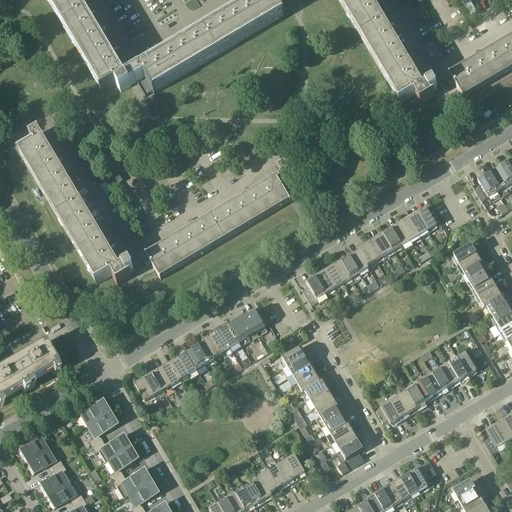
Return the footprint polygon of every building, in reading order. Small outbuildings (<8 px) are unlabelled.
[(49,0),(104,92),(102,93),(101,93),(101,94),(102,94),(115,86),(116,85),(121,93),(131,87),(136,84),(137,84),(145,98),(146,98),(145,97),(153,92),(154,94),(154,95),(155,95),(156,94),(155,94),(154,92),(282,15),(284,18),(285,18),(285,17),(282,13),(289,8),(293,6),(292,6),(288,0),(263,0),(234,17),(142,72),(140,70),(126,78),(123,80),(115,65),(104,48),(75,0),(49,0)] [(434,85),(422,92),(366,0),(340,0),(402,104),(399,105),(400,106),(415,96),(421,106),(435,98),(433,94),(438,91),(434,85)] [(511,41),(451,78),(450,75),(449,75),(464,100),(465,100),(463,97),(511,67),(511,41)] [(35,147),(19,156),(19,157),(22,155),(99,284),(96,286),(97,286),(112,277),(118,287),(129,280),(127,277),(130,275),(134,273),(130,266),(118,273),(110,258),(97,236),(42,144),(37,137),(37,136),(30,140),(35,147)] [(278,168),(284,178),(291,174),(285,164),(278,168)] [(511,179),(504,167),(496,172),(507,190),(511,186),(511,179)] [(507,190),(496,172),(487,178),(498,195),(507,190)] [(119,176),(112,180),(116,187),(123,183),(119,176)] [(498,195),(487,178),(478,183),(489,201),(498,195)] [(289,201),(291,204),(278,181),(148,258),(147,256),(146,256),(161,281),(162,281),(160,278),(289,201)] [(426,210),(417,215),(428,233),(440,225),(431,210),(428,212),(426,210)] [(428,233),(417,215),(409,220),(420,238),(428,233)] [(420,238),(409,220),(401,225),(411,243),(420,238)] [(401,225),(392,230),(403,248),(411,243),(401,225)] [(392,230),(384,236),(394,253),(403,248),(392,230)] [(384,236),(375,241),(386,258),(394,253),(384,236)] [(375,241),(366,246),(377,264),(386,258),(375,241)] [(444,250),(445,247),(443,244),(437,247),(439,252),(444,250)] [(377,264),(366,246),(357,251),(359,254),(368,269),(377,264)] [(459,268),(477,257),(472,248),(454,258),(459,268)] [(359,254),(350,259),(361,276),(369,271),(368,269),(359,254)] [(482,265),(477,257),(459,268),(464,276),(482,265)] [(361,276),(350,259),(342,264),(353,281),(361,276)] [(342,264),(334,269),(344,286),(353,281),(342,264)] [(487,274),(482,265),(464,276),(470,285),(487,274)] [(334,269),(325,274),(336,292),(344,286),(334,269)] [(325,274),(316,279),(327,297),(336,292),(325,274)] [(487,274),(470,285),(475,293),(493,283),(487,274)] [(381,288),(387,285),(383,277),(377,281),(381,288)] [(316,279),(307,285),(310,290),(303,294),(312,309),(319,304),(318,302),(327,297),(316,279)] [(379,289),(375,282),(368,287),(371,294),(379,289)] [(493,283),(475,293),(480,302),(498,291),(493,283)] [(498,291),(480,302),(485,310),(487,309),(503,300),(498,291)] [(505,299),(503,300),(487,309),(492,318),(510,307),(505,299)] [(464,306),(461,301),(456,304),(460,309),(464,306)] [(511,318),(511,309),(510,307),(492,318),(497,327),(511,318)] [(267,329),(266,327),(269,326),(259,310),(257,312),(256,311),(247,316),(259,336),(267,331),(266,329),(267,329)] [(247,316),(238,321),(250,341),(259,336),(247,316)] [(511,329),(511,318),(497,327),(502,335),(511,329)] [(238,321),(230,326),(241,344),(242,346),(250,341),(238,321)] [(230,326),(221,331),(232,349),(241,344),(230,326)] [(511,329),(502,335),(508,344),(511,341),(511,329)] [(221,331),(212,336),(223,354),(232,349),(221,331)] [(487,342),(483,335),(477,338),(481,345),(487,342)] [(223,354),(212,336),(204,341),(205,344),(214,359),(223,354)] [(214,359),(205,344),(197,349),(208,367),(216,362),(214,359)] [(0,402),(57,368),(44,346),(0,371),(0,402)] [(197,349),(188,354),(200,374),(208,368),(208,367),(197,349)] [(288,369),(306,358),(300,349),(282,360),(288,369)] [(477,374),(466,356),(464,351),(455,357),(457,361),(468,379),(477,374)] [(476,360),(483,356),(479,351),(473,354),(476,360)] [(188,354),(180,359),(190,377),(191,379),(200,374),(188,354)] [(306,358),(288,369),(293,378),(311,367),(306,358)] [(190,377),(180,359),(171,364),(182,382),(190,377)] [(271,364),(269,360),(261,364),(264,369),(271,364)] [(468,379),(457,361),(449,367),(459,384),(468,379)] [(171,364),(162,369),(173,387),(182,382),(171,364)] [(311,367),(293,378),(298,386),(316,376),(311,367)] [(449,367),(440,371),(451,389),(459,384),(449,367)] [(173,387),(162,369),(154,374),(164,392),(173,387)] [(440,371),(432,376),(442,394),(451,389),(440,371)] [(154,374),(145,379),(156,397),(164,392),(154,374)] [(321,384),(316,376),(298,386),(303,395),(306,393),(321,384)] [(432,376),(424,381),(434,399),(442,394),(432,376)] [(156,397),(145,379),(136,385),(146,403),(156,397)] [(434,399),(424,381),(414,387),(415,389),(425,405),(434,399)] [(211,382),(206,385),(209,390),(214,387),(211,382)] [(324,383),(321,384),(306,393),(311,402),(329,391),(324,383)] [(415,389),(407,394),(418,412),(426,407),(425,405),(415,389)] [(334,400),(329,391),(311,402),(316,411),(334,400)] [(418,412),(407,394),(399,399),(409,417),(418,412)] [(399,399),(390,404),(401,422),(409,417),(399,399)] [(334,400),(316,411),(321,420),(339,409),(334,400)] [(401,422),(390,404),(380,410),(381,411),(388,423),(391,428),(401,422)] [(87,429),(111,415),(107,417),(106,414),(107,414),(102,405),(80,418),(87,429)] [(291,405),(286,407),(290,414),(295,411),(291,405)] [(339,409),(321,420),(326,428),(344,418),(339,409)] [(376,414),(383,426),(388,423),(381,411),(376,414)] [(111,415),(87,429),(87,430),(88,429),(90,432),(89,432),(94,441),(88,444),(92,450),(102,443),(99,438),(118,427),(111,415)] [(56,422),(59,428),(70,422),(66,416),(56,422)] [(349,426),(344,418),(326,428),(331,437),(349,426)] [(59,428),(56,422),(45,428),(46,429),(47,431),(49,433),(49,434),(59,428)] [(511,441),(511,435),(504,422),(496,427),(506,445),(511,441)] [(332,448),(336,445),(354,435),(349,426),(331,437),(327,439),(332,448)] [(506,445),(496,427),(486,433),(496,451),(506,445)] [(300,432),(305,440),(311,437),(305,429),(300,432)] [(354,435),(336,445),(341,454),(359,444),(354,435)] [(102,443),(92,450),(96,456),(98,454),(105,465),(129,451),(128,451),(126,449),(127,448),(122,439),(106,449),(102,443)] [(47,453),(46,453),(45,451),(46,450),(40,441),(19,454),(26,466),(27,465),(47,453)] [(359,444),(341,454),(347,464),(365,453),(359,444)] [(319,452),(315,446),(311,449),(314,455),(319,452)] [(136,463),(129,451),(105,465),(105,466),(109,463),(110,466),(109,466),(114,475),(109,478),(112,484),(123,478),(120,472),(136,463)] [(47,453),(46,453),(47,453),(27,465),(28,468),(27,468),(33,477),(49,468),(52,473),(63,467),(59,461),(54,464),(47,453)] [(297,480),(306,474),(295,456),(286,462),(297,480)] [(297,480),(286,462),(278,467),(288,485),(297,480)] [(321,466),(326,474),(331,471),(326,463),(321,466)] [(241,465),(235,468),(237,473),(243,469),(241,465)] [(63,467),(52,473),(56,479),(39,488),(46,500),(68,487),(67,487),(67,488),(65,485),(66,485),(61,476),(66,473),(63,467)] [(288,485),(278,467),(269,472),(279,490),(288,485)] [(437,477),(433,470),(426,474),(429,479),(430,481),(437,477)] [(409,476),(420,494),(421,496),(434,488),(430,481),(429,479),(424,482),(418,471),(409,476)] [(88,475),(95,486),(101,482),(94,472),(88,475)] [(262,480),(271,495),(279,490),(269,472),(260,477),(262,480)] [(126,483),(123,478),(112,484),(123,501),(149,485),(148,486),(147,483),(148,483),(142,474),(126,483)] [(409,476),(400,481),(411,499),(420,494),(409,476)] [(272,498),(271,495),(262,480),(253,485),(264,503),(272,498)] [(400,481),(392,486),(402,504),(403,506),(412,501),(411,499),(400,481)] [(471,483),(454,493),(459,502),(476,492),(471,483)] [(149,485),(123,501),(129,498),(130,500),(129,501),(135,509),(130,511),(143,511),(140,507),(156,497),(149,485)] [(255,508),(264,503),(253,485),(245,490),(255,508)] [(392,486),(383,491),(394,509),(402,504),(392,486)] [(74,499),(68,487),(46,500),(47,500),(49,502),(48,503),(53,511),(69,502),(73,508),(83,501),(80,496),(74,499)] [(236,495),(246,511),(248,511),(255,508),(245,490),(236,495)] [(389,511),(394,509),(383,491),(375,496),(384,511),(389,511)] [(481,501),(476,492),(459,502),(464,511),(481,501)] [(246,511),(236,495),(227,500),(234,511),(246,511)] [(384,511),(375,496),(366,502),(367,504),(372,511),(384,511)] [(234,511),(227,500),(219,505),(222,511),(234,511)] [(83,501),(73,508),(75,511),(82,511),(81,510),(87,507),(83,501)] [(481,511),(486,509),(481,501),(464,511),(481,511)]
